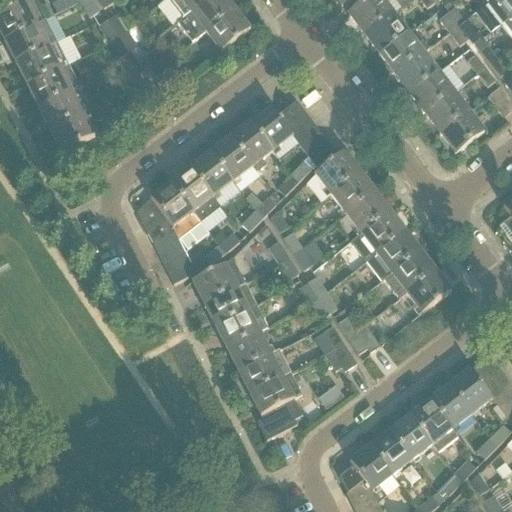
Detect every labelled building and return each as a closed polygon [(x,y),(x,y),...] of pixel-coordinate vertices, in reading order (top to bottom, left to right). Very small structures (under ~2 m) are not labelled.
[(0,0),(0,5),(5,11),(18,0),(0,0)] [(88,0),(87,0),(79,5),(80,6),(89,21),(92,19),(98,15),(88,0)] [(108,0),(95,0),(103,12),(106,10),(112,6),(108,0)] [(167,2),(182,22),(210,0),(169,0),(168,1),(167,2)] [(182,22),(177,26),(192,46),(198,42),(205,36),(234,13),(233,13),(222,0),(210,0),(189,16),(182,22)] [(334,0),(341,8),(340,9),(341,11),(354,0),(334,0)] [(374,0),(348,20),(349,21),(350,20),(365,39),(392,19),(401,12),(391,0),(374,0)] [(416,0),(426,13),(434,7),(429,0),(416,0)] [(485,10),(476,17),(490,37),(500,29),(501,29),(511,20),(511,0),(498,0),(496,1),(488,7),(485,10)] [(10,14),(0,18),(0,35),(5,45),(4,45),(37,28),(38,28),(45,25),(54,20),(47,7),(38,11),(33,2),(26,5),(10,14)] [(462,30),(466,27),(454,12),(446,17),(456,31),(460,28),(462,30)] [(234,13),(205,36),(220,57),(250,34),(249,33),(248,33),(234,14),(235,14),(234,13)] [(438,24),(448,37),(453,33),(455,35),(458,33),(456,31),(446,17),(438,24)] [(117,19),(108,24),(118,40),(127,34),(117,19)] [(378,59),(379,60),(407,39),(392,19),(365,39),(380,58),(378,59)] [(511,43),(511,20),(501,29),(511,43)] [(99,30),(109,46),(118,40),(108,24),(99,30)] [(37,28),(4,45),(4,46),(5,46),(16,67),(15,67),(15,68),(49,50),(56,47),(45,25),(38,28),(37,28)] [(460,28),(456,31),(458,33),(467,44),(468,43),(475,38),(466,27),(462,30),(460,28)] [(459,50),(467,44),(458,33),(455,35),(453,33),(448,37),(459,50)] [(127,34),(118,40),(128,56),(137,50),(127,34)] [(380,60),(395,79),(422,58),(428,53),(413,34),(407,39),(379,60),(380,60)] [(118,40),(109,46),(119,62),(128,56),(118,40)] [(26,89),(27,90),(60,73),(68,69),(56,47),(49,50),(15,68),(16,68),(27,89),(26,89)] [(487,49),(479,56),(489,68),(493,65),(495,67),(499,64),(487,49)] [(409,99),(437,78),(422,58),(395,79),(410,98),(409,99)] [(138,65),(148,81),(157,75),(147,59),(138,65)] [(467,65),(476,78),(480,75),(482,77),(486,74),(474,59),(467,65)] [(493,65),(489,68),(499,82),(508,75),(499,64),(495,67),(493,65)] [(123,74),(133,90),(142,84),(133,68),(123,74)] [(60,73),(27,90),(27,91),(28,90),(38,111),(38,112),(71,95),(71,93),(78,89),(68,69),(60,73)] [(480,75),(476,78),(487,92),(495,86),(486,74),(482,77),(480,75)] [(157,75),(148,81),(158,97),(167,91),(157,75)] [(411,99),(425,118),(452,98),(437,78),(409,99),(410,100),(411,99)] [(142,84),(133,90),(143,106),(152,100),(142,84)] [(487,102),(503,122),(511,114),(511,107),(500,92),(487,102)] [(49,134),(49,135),(83,117),(71,95),(38,112),(38,113),(39,112),(50,134),(49,134)] [(452,98),(425,118),(440,137),(439,138),(440,138),(467,117),(452,98)] [(277,120),(284,129),(303,114),(296,105),(277,120)] [(250,126),(273,157),(273,156),(279,152),(293,141),(291,138),(290,137),(284,129),(277,120),(270,111),(269,112),(251,127),(250,126)] [(284,129),(291,138),(310,123),(303,114),(284,129)] [(83,117),(49,135),(50,135),(51,135),(61,155),(60,156),(61,157),(94,140),(83,117)] [(467,117),(440,138),(440,139),(441,138),(455,157),(454,157),(455,159),(483,137),(483,135),(481,136),(467,117)] [(291,138),(293,141),(298,147),(317,133),(310,123),(291,138)] [(230,141),(229,142),(253,172),(259,167),(273,157),(250,126),(249,127),(250,128),(230,142),(230,141)] [(298,147),(305,156),(324,142),(317,133),(298,147)] [(239,182),(253,172),(229,142),(230,143),(211,157),(210,157),(233,187),(235,189),(241,185),(239,182)] [(305,156),(312,166),(331,151),(324,142),(305,156)] [(312,166),(319,175),(338,160),(331,151),(312,166)] [(319,175),(313,179),(329,199),(359,176),(358,176),(343,157),(344,157),(344,156),(338,160),(319,175)] [(219,198),(233,187),(210,157),(209,157),(210,158),(191,173),(190,172),(212,202),(214,205),(221,200),(219,198)] [(306,164),(290,179),(298,187),(314,171),(306,164)] [(170,187),(193,217),(195,220),(200,226),(219,211),(214,205),(212,202),(190,172),(189,173),(190,173),(171,188),(170,187)] [(359,176),(329,199),(344,219),(374,196),(374,195),(373,196),(359,177),(360,176),(359,176)] [(298,187),(290,179),(277,193),(285,201),(298,187)] [(151,203),(136,215),(146,235),(152,247),(174,236),(178,244),(201,227),(200,226),(195,220),(193,217),(170,187),(169,188),(170,189),(151,203)] [(357,241),(360,239),(390,216),(389,215),(388,216),(374,197),(375,196),(374,196),(344,219),(355,233),(352,235),(357,241)] [(251,197),(245,203),(255,215),(262,222),(263,223),(276,210),(268,202),(262,208),(251,197)] [(511,204),(503,211),(510,221),(499,229),(511,246),(511,245),(511,204)] [(269,222),(278,237),(287,232),(277,214),(269,222)] [(263,223),(255,215),(242,228),(250,236),(263,223)] [(357,241),(350,246),(365,266),(405,236),(405,235),(404,236),(389,217),(390,216),(360,239),(357,241)] [(220,235),(212,242),(218,249),(225,258),(240,246),(239,245),(232,237),(226,242),(220,235)] [(178,244),(174,236),(152,247),(157,258),(180,246),(178,244)] [(380,285),(383,284),(420,255),(419,256),(404,237),(405,236),(365,266),(380,285)] [(292,237),(282,243),(292,259),(303,252),(292,237)] [(185,257),(180,246),(157,258),(163,268),(185,257)] [(277,246),(268,253),(278,269),(288,263),(277,246)] [(225,258),(218,249),(203,261),(211,270),(225,258)] [(303,252),(292,259),(303,276),(313,269),(303,252)] [(398,304),(407,297),(435,275),(434,276),(419,256),(420,256),(420,255),(383,284),(398,304)] [(190,267),(185,257),(163,268),(168,279),(190,267)] [(203,309),(245,288),(232,262),(226,268),(226,269),(192,286),(192,287),(193,287),(204,308),(203,309)] [(288,263),(278,269),(288,285),(298,278),(288,263)] [(195,278),(190,267),(168,279),(173,289),(195,278)] [(435,275),(407,297),(421,316),(420,317),(421,318),(451,296),(450,295),(449,295),(435,276),(436,276),(435,275)] [(317,282),(308,288),(318,303),(327,297),(317,282)] [(214,331),(215,331),(256,310),(245,288),(203,309),(204,310),(205,309),(216,330),(214,331)] [(299,293),(309,309),(318,303),(308,288),(299,293)] [(327,297),(318,303),(328,319),(337,313),(327,297)] [(318,303),(309,309),(319,324),(328,319),(318,303)] [(226,352),(226,353),(267,332),(256,310),(215,331),(215,332),(216,331),(227,352),(226,352)] [(337,328),(347,344),(357,337),(346,322),(337,328)] [(323,337),(333,353),(343,347),(332,331),(323,337)] [(237,375),(238,375),(274,356),(271,349),(268,351),(260,336),(268,333),(267,332),(226,353),(227,353),(228,353),(239,374),(237,375)] [(357,337),(347,344),(357,359),(367,353),(357,337)] [(343,347),(333,353),(334,354),(325,360),(335,376),(341,372),(344,377),(357,368),(343,347)] [(249,397),(291,376),(279,354),(274,356),(238,375),(238,376),(239,375),(250,396),(249,397)] [(489,360),(470,375),(477,384),(496,369),(489,360)] [(477,384),(484,393),(503,379),(496,369),(477,384)] [(450,389),(449,389),(472,420),(492,404),(491,403),(484,393),(477,384),(470,375),(469,374),(468,375),(469,375),(450,390),(450,389)] [(291,376),(249,397),(249,398),(250,397),(261,419),(260,419),(261,420),(263,423),(258,425),(267,444),(297,429),(286,407),(302,399),(291,376)] [(484,393),(491,403),(510,388),(503,379),(484,393)] [(493,404),(498,411),(511,400),(511,390),(510,388),(491,403),(492,404),(492,405),(493,404)] [(430,404),(429,404),(452,435),(459,430),(461,428),(472,420),(449,389),(449,390),(430,405),(430,404)] [(511,400),(498,411),(505,420),(511,415),(511,400)] [(458,442),(454,438),(429,404),(429,405),(429,406),(410,420),(410,419),(409,420),(432,450),(438,457),(458,442)] [(390,435),(389,435),(412,465),(419,460),(432,450),(409,420),(410,421),(391,436),(390,435)] [(503,430),(489,443),(498,451),(511,438),(503,430)] [(370,450),(393,480),(399,476),(412,465),(389,435),(390,436),(371,451),(370,450)] [(497,451),(489,443),(477,456),(485,464),(497,451)] [(352,469),(339,480),(348,496),(346,497),(352,510),(374,499),(373,496),(393,480),(370,450),(369,450),(370,451),(351,466),(350,465),(349,466),(352,469)] [(467,465),(454,478),(462,486),(475,474),(467,465)] [(478,477),(470,486),(479,500),(488,493),(478,477)] [(462,486),(454,478),(440,492),(448,501),(462,486)] [(374,511),(380,509),(378,507),(374,499),(352,510),(353,511),(374,511)] [(500,511),(493,500),(483,506),(486,511),(500,511)] [(433,501),(419,511),(436,511),(439,510),(433,501)]
